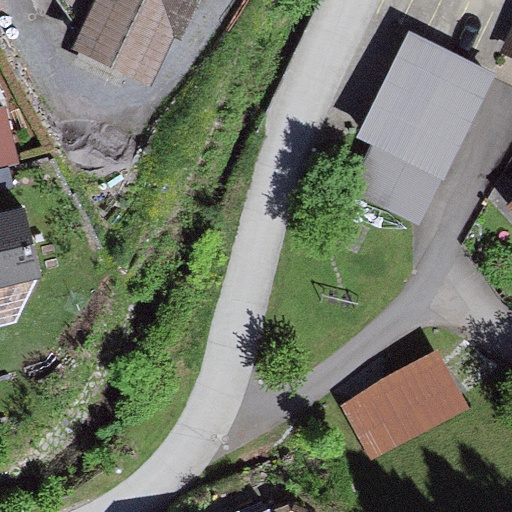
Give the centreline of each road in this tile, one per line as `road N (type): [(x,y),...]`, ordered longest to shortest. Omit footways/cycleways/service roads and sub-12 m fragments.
road 1 (residential): [(353,0),(279,154),(208,407)]
road 2 (residential): [(208,407),(243,413),(285,402),(412,309),(438,300),(464,306),(511,341)]
road 3 (residential): [(208,407),(164,478),(110,511)]
